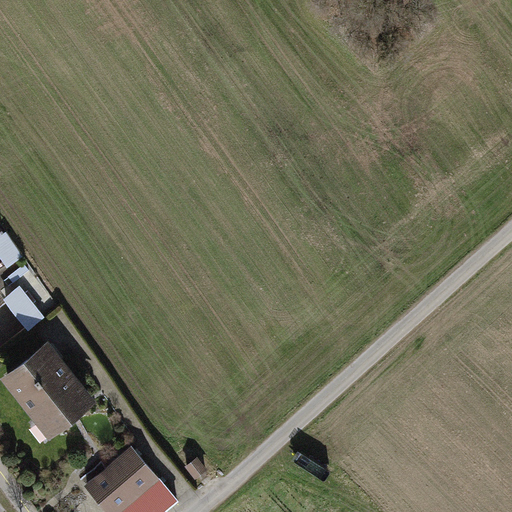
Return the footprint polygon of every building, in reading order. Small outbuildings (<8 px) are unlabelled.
[(8,228),(0,232),(0,247),(9,264),(23,256),(8,228)] [(53,307),(30,278),(5,298),(28,328),(53,307)] [(93,398),(48,339),(0,375),(46,434),(93,398)] [(162,511),(177,499),(129,446),(83,487),(105,511),(162,511)] [(199,458),(187,468),(197,479),(208,469),(199,458)]
